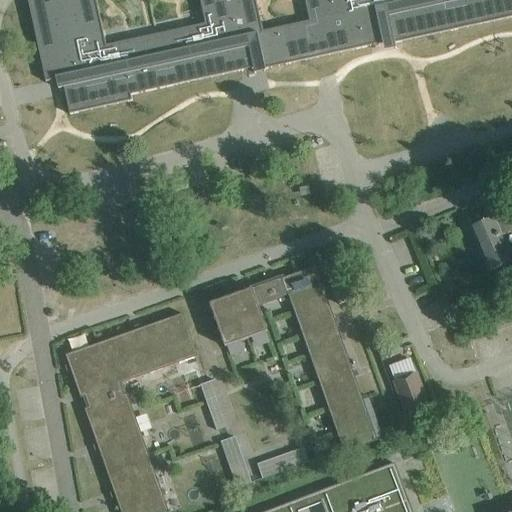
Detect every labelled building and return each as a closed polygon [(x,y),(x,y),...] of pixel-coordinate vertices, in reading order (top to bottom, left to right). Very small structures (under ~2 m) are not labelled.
[(27,0),(31,14),(46,82),(65,78),(66,85),(63,86),(70,115),(125,103),(133,101),(131,95),(162,89),(224,75),(256,68),(255,65),(262,64),(263,70),(296,63),(365,48),(385,43),(385,40),(392,39),(393,44),(455,30),(511,18),(511,0),(303,0),(307,19),(308,22),(305,23),(264,32),(262,32),(260,23),(254,0),(200,0),(204,18),(205,24),(200,26),(185,29),(189,44),(130,57),(127,42),(111,45),(107,46),(104,32),(96,0),(27,0)] [(511,218),(509,211),(470,228),(489,272),(511,262),(511,260),(502,236),(511,231),(511,218)] [(251,290),(210,305),(225,347),(268,332),(259,306),(288,296),(344,452),(378,440),(316,267),(285,278),(284,275),(250,287),(251,290)] [(345,291),(335,295),(339,305),(348,301),(345,291)] [(183,314),(66,356),(81,399),(83,398),(87,409),(85,410),(121,511),(168,511),(128,394),(127,395),(123,383),(198,357),(183,314)] [(416,373),(394,382),(408,419),(421,414),(430,411),(416,373)] [(215,380),(201,385),(217,431),(231,426),(215,380)] [(235,437),(221,442),(237,488),(252,483),(235,437)] [(303,449),(258,465),(263,479),(308,463),(303,449)] [(413,511),(395,464),(318,493),(323,504),(325,511),(413,511)] [(298,511),(295,502),(268,511),(298,511)]
